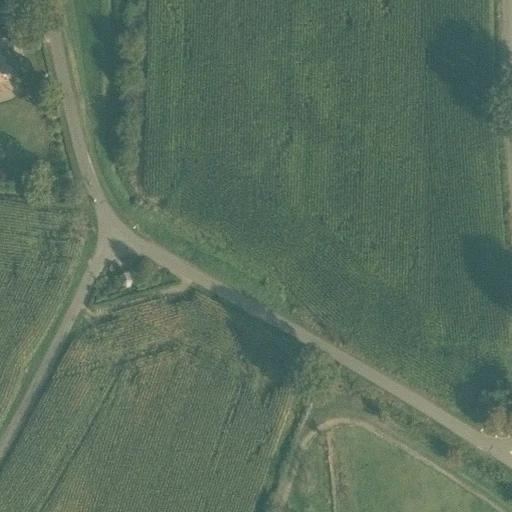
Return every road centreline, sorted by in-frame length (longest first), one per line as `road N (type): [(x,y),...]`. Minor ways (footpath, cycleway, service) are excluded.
road 1 (unclassified): [(511,474),(238,307),(110,242)]
road 2 (unclassified): [(110,242),(84,170),(50,0)]
road 3 (unclassified): [(0,460),(110,242)]
